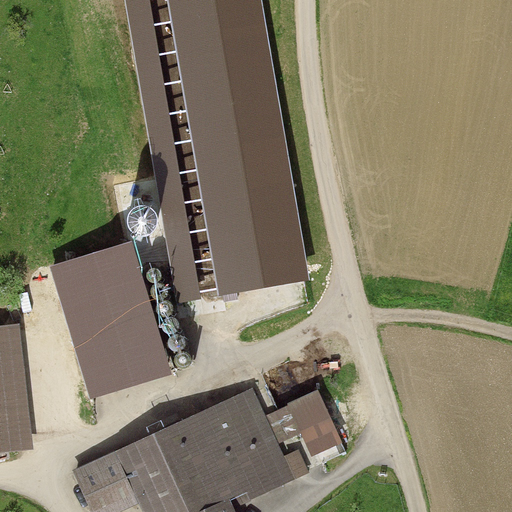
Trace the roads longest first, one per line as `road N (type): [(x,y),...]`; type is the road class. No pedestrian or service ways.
road 1 (unclassified): [(309,0),(325,155),(413,511)]
road 2 (track): [(361,312),(511,334)]
